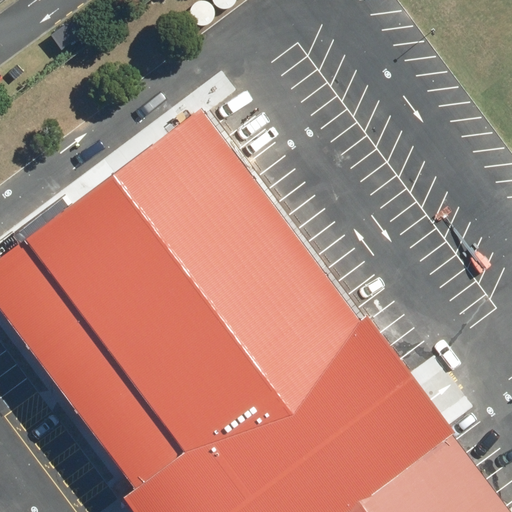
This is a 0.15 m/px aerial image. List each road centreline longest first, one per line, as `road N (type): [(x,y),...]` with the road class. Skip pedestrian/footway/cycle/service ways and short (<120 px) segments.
road 1 (unknown): [(457,374),(233,40)]
road 2 (unknown): [(233,40),(282,10),(343,8),(511,233)]
road 3 (unknown): [(0,198),(179,66),(233,40)]
